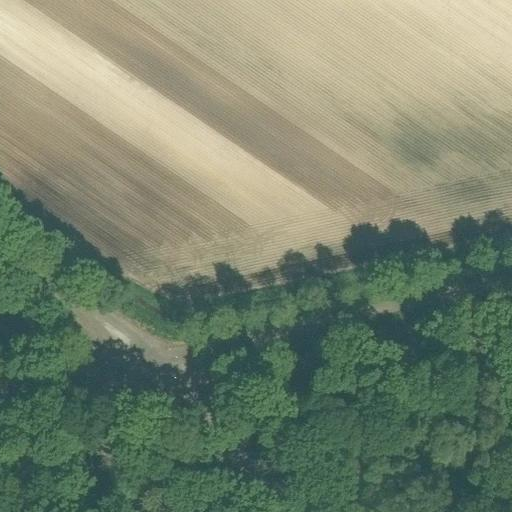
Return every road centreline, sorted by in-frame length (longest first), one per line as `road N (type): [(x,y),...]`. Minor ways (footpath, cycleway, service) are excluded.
road 1 (unclassified): [(511,281),(142,361)]
road 2 (unclassified): [(282,511),(142,361)]
road 3 (unclassified): [(142,361),(0,264)]
road 4 (unclassified): [(142,361),(0,397)]
